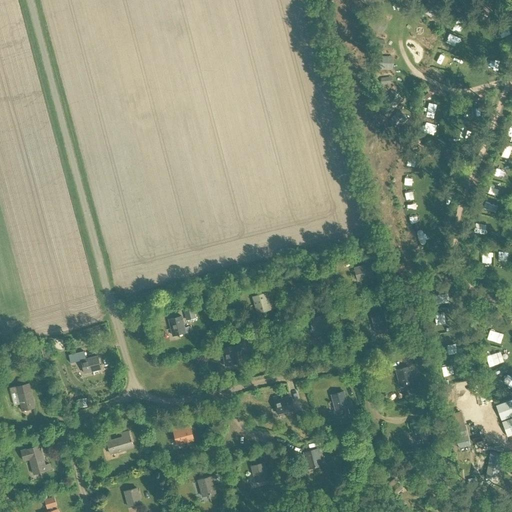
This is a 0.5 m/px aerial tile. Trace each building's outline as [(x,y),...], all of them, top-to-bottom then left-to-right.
[(428,9),(435,11),(437,3),(430,1),(428,9)] [(454,29),(465,35),(470,26),(459,20),(454,29)] [(505,26),(497,29),(499,36),(507,33),(505,26)] [(453,51),(455,40),(444,39),(443,49),(453,51)] [(511,159),(511,158),(511,147),(505,145),(501,155),(511,159)] [(496,168),(493,178),(507,182),(510,172),(496,168)] [(490,185),(489,193),(498,195),(500,187),(490,185)] [(496,216),(498,209),(485,205),(483,213),(496,216)] [(481,225),(480,232),(490,234),(492,222),(484,221),(484,226),(481,225)] [(499,263),(510,263),(510,252),(499,252),(499,263)] [(362,266),(351,269),(355,281),(371,276),(366,260),(361,262),(362,266)] [(436,293),(436,302),(446,302),(445,292),(436,293)] [(269,300),(267,295),(251,300),(256,316),(268,312),(264,301),(269,300)] [(186,311),(188,320),(194,319),(196,318),(193,306),(185,308),(186,311)] [(385,327),(382,316),(370,319),(375,335),(391,330),(390,325),(385,327)] [(172,337),(189,333),(187,328),(183,329),(180,317),(167,321),(172,337)] [(324,329),(321,317),(308,320),(313,337),(330,332),(328,328),(324,329)] [(402,333),(399,339),(401,339),(404,341),(406,342),(410,336),(402,332),(402,333)] [(488,352),(503,353),(503,342),(488,342),(488,352)] [(221,349),(224,366),(237,364),(235,352),(239,351),(238,346),(221,349)] [(79,357),(83,374),(100,370),(97,357),(85,360),(84,356),(79,357)] [(400,386),(411,383),(407,367),(395,370),(400,386)] [(15,386),(20,406),(22,411),(34,408),(28,383),(15,386)] [(335,411),(347,408),(353,406),(351,401),(345,403),(342,392),(331,395),(335,411)] [(277,414),(294,409),(290,397),(279,400),(277,396),(273,397),(277,414)] [(511,416),(511,399),(509,401),(496,405),(501,420),(511,416)] [(511,417),(502,422),(507,437),(511,434),(511,417)] [(415,439),(427,436),(423,421),(411,424),(415,439)] [(467,447),(470,446),(470,443),(466,425),(454,428),(459,449),(467,447)] [(173,427),(177,444),(194,440),(190,427),(179,430),(177,426),(173,427)] [(106,437),(110,454),(134,448),(129,430),(121,433),(122,436),(112,439),(111,435),(106,437)] [(24,461),(32,459),(36,474),(53,469),(52,464),(47,465),(42,445),(21,450),(24,461)] [(310,469),(322,466),(318,449),(305,452),(310,469)] [(496,452),(490,451),(486,477),(498,479),(500,467),(502,453),(496,452)] [(257,483),(269,480),(265,464),(252,467),(257,483)] [(203,497),(216,493),(212,477),(199,481),(203,497)] [(403,488),(395,478),(387,484),(396,494),(403,488)] [(130,507),(143,504),(139,488),(126,491),(130,507)] [(45,499),(47,508),(57,505),(54,496),(45,499)]
